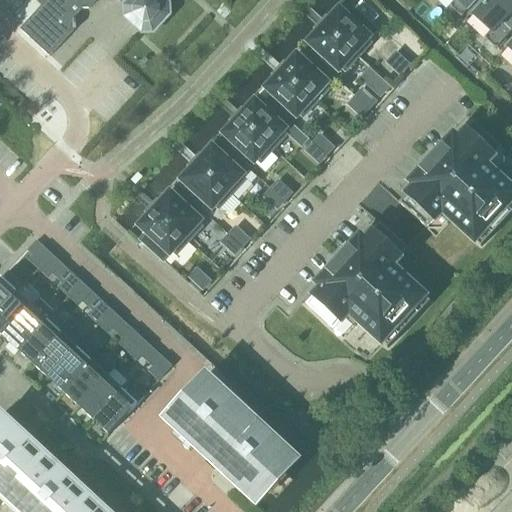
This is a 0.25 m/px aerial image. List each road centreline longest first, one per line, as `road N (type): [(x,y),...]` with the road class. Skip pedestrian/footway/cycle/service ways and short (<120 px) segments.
road 1 (residential): [(411,432),(358,382),(311,383),(278,371),(240,318),(252,293),(443,92)]
road 2 (residential): [(0,222),(49,168),(48,135),(72,104),(0,39)]
road 3 (tertiary): [(411,432),(511,322)]
